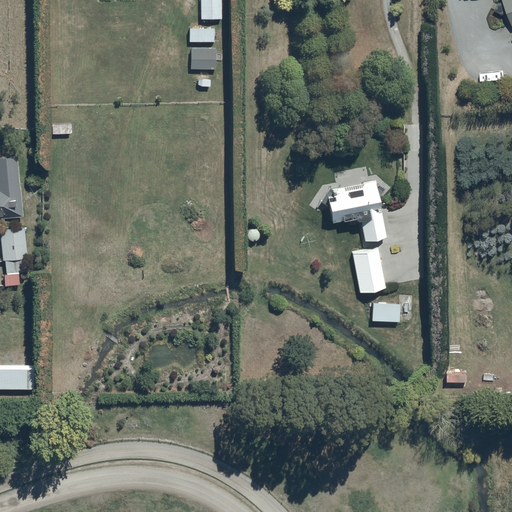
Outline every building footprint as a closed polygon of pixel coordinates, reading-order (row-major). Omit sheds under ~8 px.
[(199,0),(199,18),(219,19),(219,0),(199,0)] [(511,0),(502,0),(510,26),(511,25),(511,0)] [(201,40),(222,40),(222,27),(201,27),(201,40)] [(189,48),(189,68),(213,67),(213,48),(189,48)] [(69,121),(53,122),(53,132),(70,132),(69,121)] [(0,212),(3,213),(3,216),(21,214),(15,153),(0,154),(0,212)] [(323,194),(328,221),(358,215),(362,239),(386,235),(376,180),(355,184),(356,188),(323,194)] [(0,272),(0,283),(18,283),(17,279),(25,279),(23,226),(2,227),(3,272),(0,272)] [(382,286),(375,247),(352,252),(359,290),(382,286)] [(397,320),(397,301),(370,300),(370,319),(397,320)] [(0,386),(31,386),(31,361),(0,360),(0,386)]
